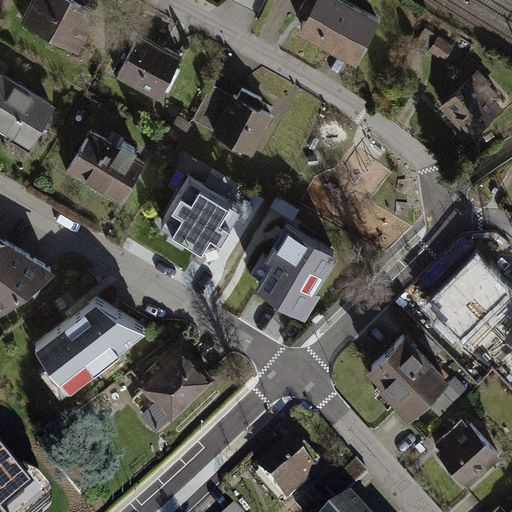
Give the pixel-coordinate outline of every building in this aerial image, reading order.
[(84,0),(29,0),(26,6),(23,11),(79,44),(100,9),(84,0)] [(377,11),(356,0),(308,0),(297,19),(354,52),(377,11)] [(180,54),(138,33),(120,69),(162,89),(180,54)] [(452,44),(440,35),(432,48),(444,56),(452,44)] [(499,93),(477,70),(443,105),(473,134),(502,105),(495,98),(499,93)] [(0,74),(0,120),(28,137),(48,102),(0,74)] [(219,82),(201,112),(198,117),(255,150),(275,115),(219,82)] [(143,160),(91,130),(69,166),(122,197),(143,160)] [(239,207),(190,177),(162,221),(212,251),(239,207)] [(295,225),(261,282),(297,304),(332,247),(295,225)] [(0,233),(0,265),(19,245),(0,233)] [(19,245),(0,265),(0,306),(54,266),(19,245)] [(478,255),(430,301),(461,333),(509,287),(478,255)] [(145,325),(97,295),(35,343),(68,384),(145,325)] [(403,334),(372,368),(414,405),(444,372),(403,334)] [(179,347),(140,384),(155,400),(142,413),(155,427),(169,414),(208,378),(179,347)] [(465,418),(433,447),(466,483),(498,454),(465,418)] [(285,436),(253,465),(286,501),(318,472),(285,436)] [(0,460),(0,511),(43,511),(45,511),(0,460)] [(362,511),(349,498),(333,511),(362,511)] [(242,511),(233,502),(222,511),(242,511)]
